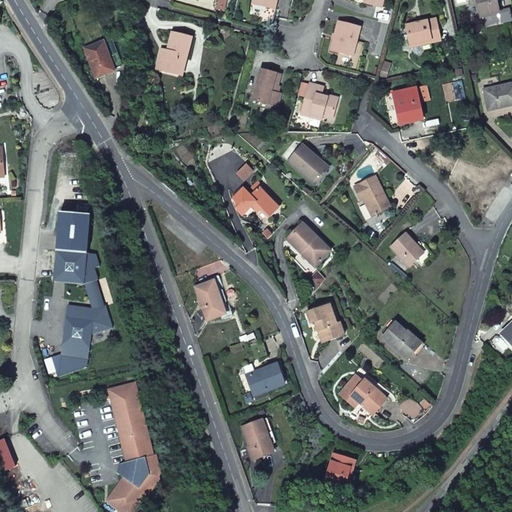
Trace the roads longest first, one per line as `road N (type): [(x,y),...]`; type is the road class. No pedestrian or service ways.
road 1 (residential): [(123,180),(154,192),(254,279),(283,321),(314,406),(328,424),(366,443),(413,437),(445,408),(488,257),(511,205)]
road 2 (residential): [(62,437),(17,392),(40,148),(89,117)]
road 3 (residential): [(244,511),(123,180)]
road 4 (residential): [(89,117),(15,0)]
road 5 (residential): [(511,410),(426,511)]
